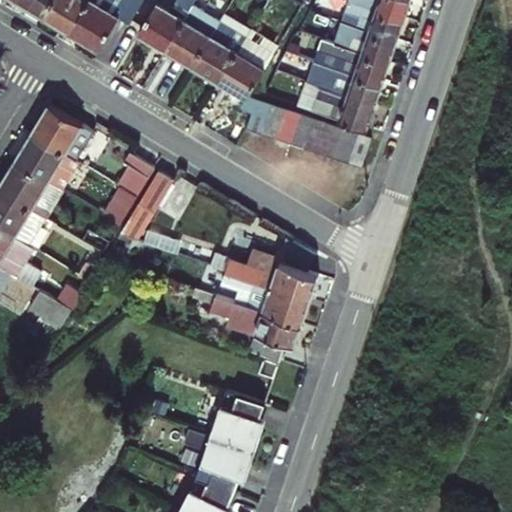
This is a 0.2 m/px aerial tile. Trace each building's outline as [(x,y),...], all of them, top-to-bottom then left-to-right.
[(45,11),(52,0),(26,0),(32,3),(45,11)] [(59,19),(73,28),(89,0),(52,0),(45,11),(59,19)] [(89,0),(73,28),(87,36),(102,45),(120,15),(131,21),(143,0),(129,0),(129,1),(127,0),(89,0)] [(155,36),(169,45),(186,15),(161,0),(159,0),(142,29),(155,36)] [(279,0),(298,11),(304,1),(302,0),(279,0)] [(347,12),(345,17),(399,36),(406,15),(363,0),(321,0),(341,6),(342,0),(344,0),(351,2),(349,7),(351,8),(351,10),(350,12),(347,12)] [(363,0),(406,15),(411,0),(363,0)] [(182,53),(195,61),(221,19),(218,16),(194,2),(186,15),(169,45),(182,53)] [(218,16),(221,19),(226,10),(224,7),(218,16)] [(221,19),(247,34),(253,25),(226,10),(221,19)] [(338,40),(392,58),(399,36),(345,17),(342,28),(344,30),(344,32),(342,34),(340,34),(338,40)] [(209,69),(222,76),(247,34),(221,19),(195,61),(209,69)] [(247,34),(270,48),(276,39),(253,25),(247,34)] [(236,85),(250,94),(275,51),(270,48),(247,34),(222,76),(236,85)] [(385,80),(392,58),(338,40),(324,35),(317,57),(385,80)] [(323,83),(378,101),(385,80),(317,57),(310,79),(323,83)] [(316,106),(369,124),(378,101),(323,83),(320,94),(322,95),(322,97),(320,99),(318,99),(316,106)] [(243,105),(254,109),(258,97),(250,94),(243,105)] [(263,129),(273,102),(258,97),(254,109),(249,124),(256,127),(263,129)] [(52,101),(35,130),(80,157),(97,128),(52,101)] [(287,107),(273,102),(263,129),(270,132),(277,134),(287,107)] [(301,112),(287,107),(277,134),(284,137),(291,139),(301,112)] [(316,116),(301,112),(291,139),(299,142),(306,144),(316,116)] [(329,121),(316,116),(306,144),(313,147),(320,149),(329,121)] [(344,126),(329,121),(320,149),(327,151),(334,154),(344,126)] [(358,131),(344,126),(334,154),(341,156),(349,159),(358,131)] [(35,130),(18,158),(63,185),(80,157),(35,130)] [(363,164),(372,136),(358,131),(349,159),(356,161),(363,164)] [(138,193),(156,163),(133,148),(126,160),(131,162),(120,181),(122,183),(138,193)] [(122,231),(138,237),(181,166),(167,157),(122,231)] [(18,158),(1,186),(47,214),(48,215),(65,186),(63,185),(18,158)] [(122,183),(105,211),(121,220),(138,193),(122,183)] [(1,186),(0,187),(0,223),(30,241),(47,214),(1,186)] [(0,223),(0,261),(12,269),(18,273),(35,245),(30,241),(0,223)] [(104,249),(111,236),(90,224),(83,235),(104,249)] [(213,263),(228,267),(312,296),(321,271),(310,268),(316,251),(288,236),(281,256),(256,247),(251,262),(217,250),(213,263)] [(203,274),(223,280),(228,267),(213,263),(208,260),(203,274)] [(0,289),(12,269),(0,261),(0,289)] [(240,286),(236,297),(305,319),(312,296),(228,267),(223,280),(240,286)] [(70,304),(79,289),(50,272),(41,286),(70,304)] [(305,319),(236,297),(197,284),(192,300),(212,307),(214,302),(234,308),(230,319),(259,329),(288,338),(297,341),(305,319)] [(70,304),(41,286),(30,305),(46,315),(44,318),(58,326),(59,323),(64,326),(76,307),(70,304)] [(70,304),(76,307),(84,293),(79,289),(70,304)] [(282,357),(288,338),(259,329),(253,347),(282,357)] [(268,397),(230,383),(215,429),(258,444),(263,428),(258,426),(268,397)] [(208,446),(199,468),(239,488),(248,458),(254,459),(258,444),(215,429),(191,422),(186,437),(208,446)] [(222,511),(236,488),(199,468),(177,508),(184,511),(222,511)] [(367,511),(418,511),(375,494),(367,511)]
